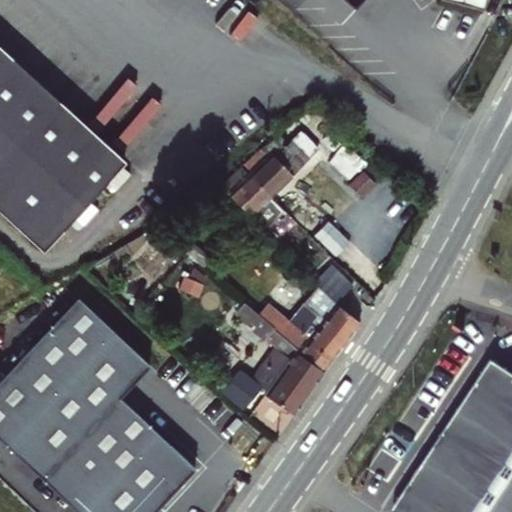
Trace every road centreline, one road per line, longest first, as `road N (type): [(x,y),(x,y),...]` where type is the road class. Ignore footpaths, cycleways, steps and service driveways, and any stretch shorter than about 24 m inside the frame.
road 1 (secondary): [(415,265),(248,511)]
road 2 (secondary): [(287,511),(388,370),(444,274)]
road 3 (secondary): [(511,84),(415,265)]
road 4 (secondary): [(444,274),(511,144)]
